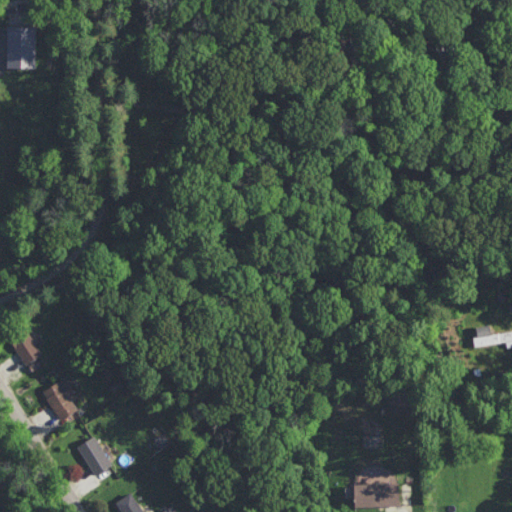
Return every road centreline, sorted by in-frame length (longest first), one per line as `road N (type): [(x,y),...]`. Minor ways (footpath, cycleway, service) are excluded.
road 1 (residential): [(0,308),(17,301),(111,199),(106,0)]
road 2 (tertiary): [(82,511),(0,377)]
